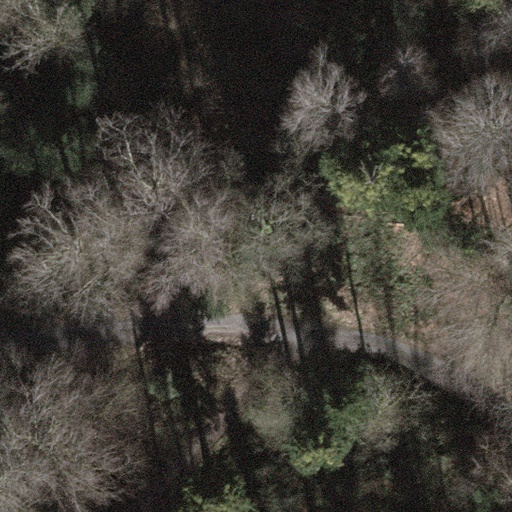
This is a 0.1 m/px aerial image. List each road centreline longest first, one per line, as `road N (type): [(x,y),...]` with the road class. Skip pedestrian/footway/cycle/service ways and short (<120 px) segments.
road 1 (track): [(511,414),(326,320),(0,342)]
road 2 (track): [(116,511),(326,320)]
